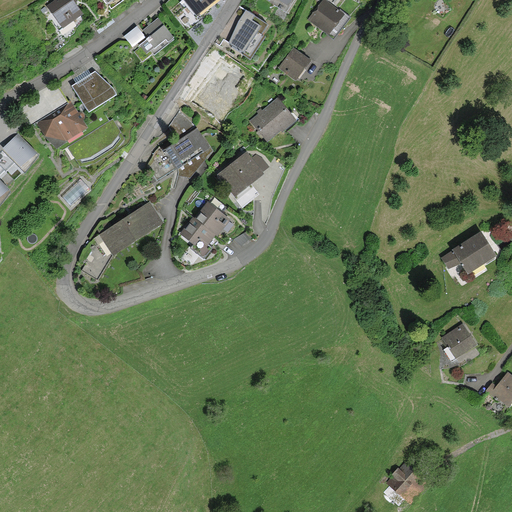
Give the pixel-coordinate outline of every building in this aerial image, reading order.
[(70,0),(59,0),(49,7),(62,27),(80,14),(70,0)] [(217,0),(185,0),(197,15),(217,0)] [(325,1),(311,20),(334,37),(348,19),(325,1)] [(260,35),(266,26),(246,13),(226,43),(250,58),(264,37),(260,35)] [(150,39),(141,46),(147,54),(151,51),(155,55),(173,41),(158,21),(144,31),(150,39)] [(138,27),(124,36),(133,48),(146,39),(138,27)] [(294,52),(281,68),(295,79),(308,63),(294,52)] [(95,73),(73,87),(89,112),(115,96),(112,90),(95,73)] [(71,101),(36,123),(45,139),(56,150),(88,130),(83,122),(84,121),(85,119),(85,118),(84,116),(83,115),(82,114),(80,113),(79,114),(71,101)] [(278,102),(253,122),(268,141),(293,122),(278,102)] [(112,121),(69,148),(81,166),(94,163),(115,149),(124,139),(112,121)] [(196,165),(205,159),(203,154),(210,150),(195,126),(161,148),(160,146),(155,152),(147,165),(154,175),(149,178),(153,185),(146,195),(150,201),(171,188),(174,189),(179,174),(179,172),(178,170),(184,166),(189,174),(198,168),(196,165)] [(19,137),(4,151),(26,175),(38,157),(19,137)] [(247,156),(220,177),(242,205),(257,194),(251,186),(263,176),(247,156)] [(0,206),(10,193),(0,182),(0,206)] [(150,203),(99,236),(101,238),(81,271),(98,281),(112,258),(164,224),(150,203)] [(195,221),(216,236),(217,237),(229,221),(208,204),(195,221)] [(209,245),(216,236),(195,221),(194,219),(182,235),(194,245),(191,249),(204,259),(212,247),(209,245)] [(469,273),(495,257),(481,235),(444,258),(451,268),(461,261),(469,273)] [(453,360),(475,346),(463,326),(444,338),(451,349),(447,351),(453,360)] [(501,399),(509,405),(511,401),(511,379),(508,377),(497,389),(493,386),(488,391),(499,401),(501,399)] [(425,482),(406,465),(389,483),(408,500),(425,482)]
